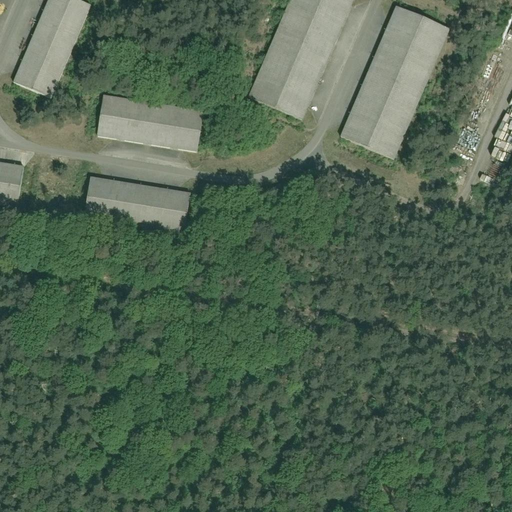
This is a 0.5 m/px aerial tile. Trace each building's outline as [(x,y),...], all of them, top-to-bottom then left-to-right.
[(50,0),(11,87),(51,105),(93,12),(65,0),(50,0)] [(289,0),(246,98),(300,122),(354,0),(289,0)] [(338,139),(396,164),(452,35),(394,10),(338,139)] [(97,100),(92,138),(194,152),(199,114),(97,100)] [(23,170),(0,166),(0,206),(17,209),(23,170)] [(190,196),(87,183),(82,222),(185,235),(190,196)]
